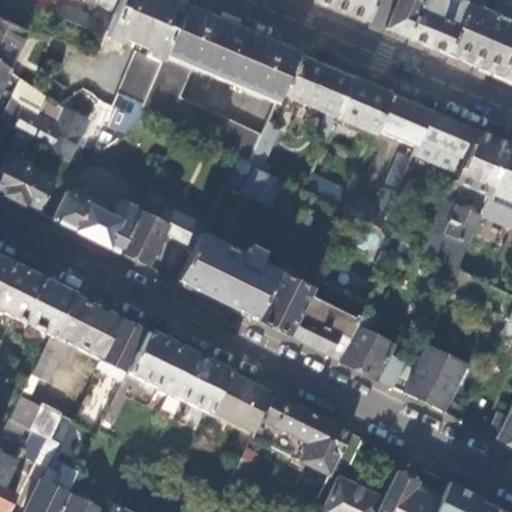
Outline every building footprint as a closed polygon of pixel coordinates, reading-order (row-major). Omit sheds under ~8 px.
[(0,21),(11,27),(12,26),(24,0),(5,0),(0,11),(0,21)] [(85,0),(107,9),(111,0),(55,0),(56,0),(85,0)] [(163,55),(183,8),(164,0),(117,0),(108,25),(106,31),(163,55)] [(315,0),(366,21),(375,0),(315,0)] [(468,4),(457,0),(396,0),(384,29),(447,55),(468,4)] [(468,3),(468,4),(447,55),(511,82),(511,22),(510,22),(511,17),(504,13),(502,18),(468,3)] [(104,35),(106,31),(108,25),(62,4),(57,15),(104,35)] [(279,93),(295,55),(271,45),(183,8),(163,55),(160,62),(139,110),(236,157),(235,159),(247,165),(260,136),(178,98),(191,67),(274,103),(279,93)] [(0,66),(4,69),(24,32),(12,26),(11,27),(0,21),(0,66)] [(135,116),(139,110),(160,62),(136,52),(112,106),(115,109),(108,124),(124,131),(132,115),(135,116)] [(334,117),(350,78),(325,68),(295,55),(279,93),(325,114),(316,132),(326,136),(334,117)] [(377,131),(391,95),(370,87),(350,78),(334,117),(375,134),(377,131)] [(416,139),(427,111),(405,101),(391,95),(377,131),(413,146),(416,139)] [(0,116),(0,125),(65,160),(86,120),(62,107),(61,108),(44,97),(34,116),(7,102),(0,116)] [(462,158),(474,131),(447,119),(427,111),(416,139),(432,145),(426,159),(451,171),(458,157),(462,158)] [(266,122),(260,136),(247,165),(257,170),(276,128),(266,122)] [(487,192),(507,145),(487,136),(474,131),(462,158),(453,180),(485,195),(487,192)] [(511,146),(507,145),(487,192),(511,201),(511,146)] [(6,151),(0,162),(0,194),(13,200),(37,212),(53,180),(26,167),(28,163),(6,151)] [(379,231),(408,159),(399,154),(377,206),(351,193),(350,194),(343,213),(379,231)] [(279,181),(257,170),(247,165),(235,159),(224,182),(267,205),(279,181)] [(302,193),(343,213),(350,194),(310,174),(302,193)] [(63,195),(51,219),(83,235),(117,252),(140,206),(125,199),(121,207),(73,184),(64,195),(63,195)] [(140,206),(117,252),(144,265),(160,232),(192,248),(198,235),(203,226),(184,217),(190,206),(177,200),(175,192),(169,194),(172,204),(170,203),(147,192),(140,206)] [(454,268),(483,201),(474,197),(466,211),(453,205),(430,256),(451,267),(454,268)] [(198,235),(192,248),(176,281),(212,299),(252,318),(274,272),(255,263),(259,254),(246,248),(242,256),(198,235)] [(47,340),(69,295),(57,289),(5,263),(0,260),(0,311),(43,333),(42,337),(47,340)] [(474,278),(454,268),(451,267),(440,290),(451,296),(452,294),(463,299),(474,278)] [(274,272),(252,318),(265,325),(287,336),(308,297),(311,290),(274,272)] [(125,372),(143,332),(126,324),(69,295),(47,340),(30,374),(42,381),(63,342),(96,358),(123,371),(125,372)] [(308,297),(287,336),(309,347),(335,360),(356,321),(308,297)] [(356,321),(335,360),(347,366),(374,379),(393,344),(365,331),(368,324),(357,318),(356,321)] [(207,409),(224,372),(204,362),(169,345),(143,332),(125,372),(123,371),(119,380),(101,419),(109,423),(123,395),(121,394),(127,381),(129,375),(205,412),(207,409)] [(426,347),(403,393),(417,400),(439,411),(462,365),(426,347)] [(101,419),(119,380),(92,367),(88,384),(71,421),(95,433),(101,419)] [(251,432),(270,395),(246,383),(224,372),(207,409),(251,432)] [(336,458),(348,434),(308,414),(270,395),(251,432),(248,437),(320,472),(317,477),(325,481),(336,458)] [(8,419),(49,439),(61,417),(19,397),(8,419)] [(511,447),(511,401),(504,417),(495,413),(488,427),(487,435),(511,447)] [(361,440),(348,434),(336,458),(349,464),(361,440)] [(44,440),(32,462),(44,468),(56,446),(44,440)] [(234,501),(257,456),(242,450),(219,494),(234,501)] [(0,484),(12,460),(0,453),(0,511),(5,511),(14,495),(0,487),(0,484)] [(38,481),(21,511),(57,511),(66,494),(75,474),(61,468),(51,487),(38,481)] [(431,511),(437,502),(413,490),(417,484),(394,473),(381,500),(375,511),(431,511)] [(375,511),(381,500),(336,476),(318,511),(375,511)] [(505,511),(443,481),(437,495),(440,496),(437,502),(431,511),(505,511)] [(103,511),(66,494),(57,511),(103,511)]
